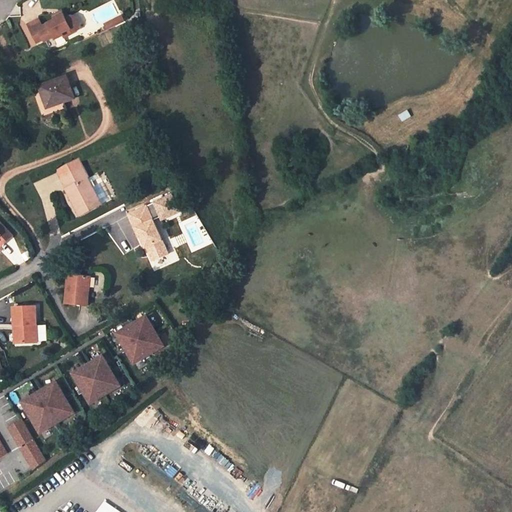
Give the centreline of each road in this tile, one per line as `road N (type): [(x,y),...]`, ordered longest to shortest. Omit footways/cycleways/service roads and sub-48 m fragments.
road 1 (unknown): [(75,489),(122,442),(144,434),(253,511)]
road 2 (track): [(335,0),(312,88),(331,123),(376,152),(380,170)]
